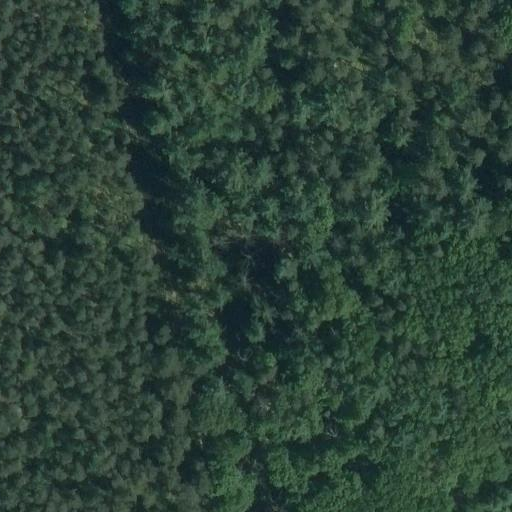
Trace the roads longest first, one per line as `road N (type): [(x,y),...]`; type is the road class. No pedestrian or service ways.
road 1 (track): [(226,511),(101,0)]
road 2 (track): [(390,511),(511,465)]
